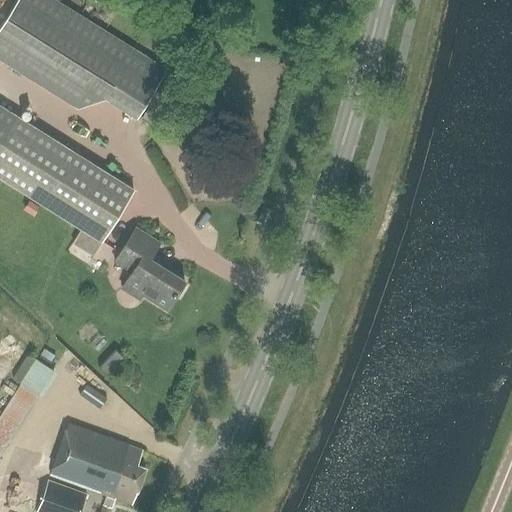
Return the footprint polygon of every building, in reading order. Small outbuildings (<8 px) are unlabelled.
[(138,117),(167,71),(54,0),(18,0),(0,30),(0,59),(79,108),(107,98),(138,117)] [(0,177),(103,242),(135,191),(0,105),(0,177)] [(180,296),(185,287),(182,285),(185,281),(150,259),(160,243),(137,228),(115,262),(133,273),(123,289),(140,300),(143,295),(167,310),(177,294),(180,296)] [(100,368),(108,375),(124,357),(115,349),(100,368)] [(0,459),(54,374),(27,357),(12,380),(20,386),(0,417),(0,459)] [(87,386),(79,397),(100,411),(107,400),(87,386)] [(109,511),(114,500),(132,506),(145,470),(138,467),(144,451),(71,424),(51,476),(106,496),(100,511),(109,511)] [(47,480),(37,511),(78,511),(86,494),(47,480)]
